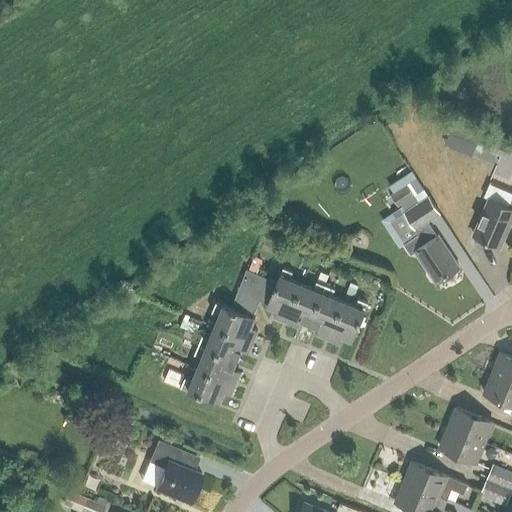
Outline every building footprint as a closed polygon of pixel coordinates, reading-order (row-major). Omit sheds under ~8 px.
[(452,148),(471,157),(482,134),(463,125),(452,148)] [(511,144),(491,135),(485,149),(507,159),(511,148),(511,144)] [(411,172),(388,187),(393,193),(406,184),(416,178),(411,172)] [(390,195),(398,206),(401,204),(414,196),(406,184),(393,193),(390,195)] [(415,230),(439,214),(428,196),(418,203),(414,196),(401,204),(403,207),(401,208),(415,230)] [(511,199),(509,207),(489,199),(473,236),(499,247),(509,224),(511,224),(511,199)] [(435,282),(459,267),(437,235),(427,242),(420,233),(403,244),(410,255),(415,251),(435,282)] [(274,317),(285,322),(301,284),(290,279),(293,271),(283,267),(277,282),(274,290),(271,297),(268,304),(267,307),(277,310),(274,317)] [(256,289),(261,276),(250,271),(246,269),(245,273),(241,283),(249,286),(256,289)] [(268,279),(265,286),(274,290),(277,282),(268,279)] [(309,324),(325,285),(316,281),(313,289),(301,284),(285,322),(297,327),(300,320),(309,324)] [(238,292),(245,295),(249,286),(241,283),(238,292)] [(316,334),(328,339),(344,301),(332,296),(335,289),(325,285),(309,324),(319,328),(316,334)] [(252,298),(256,289),(249,286),(245,295),(252,298)] [(262,293),(271,297),(274,290),(265,286),(262,293)] [(262,293),(259,301),(268,304),(271,297),(262,293)] [(342,337),(352,341),(368,302),(358,298),(355,306),(344,301),(328,339),(339,344),(342,337)] [(234,299),(231,308),(238,311),(242,302),(234,299)] [(215,325),(253,342),(257,331),(251,328),(255,318),(253,317),(245,314),(238,311),(231,308),(216,302),(212,312),(219,315),(215,325)] [(242,302),(238,311),(245,314),(249,305),(242,302)] [(256,309),(249,305),(245,314),(253,317),(256,309)] [(202,335),(198,344),(237,361),(241,351),(248,354),(253,342),(215,325),(210,338),(202,335)] [(233,370),(237,361),(198,344),(194,354),(202,357),(197,369),(235,386),(240,373),(233,370)] [(511,357),(501,353),(492,373),(511,381),(511,357)] [(235,386),(197,369),(192,380),(185,377),(181,387),(219,403),(224,393),(230,396),(235,386)] [(511,405),(511,381),(492,373),(484,393),(511,405)] [(456,407),(448,428),(484,443),(493,422),(456,407)] [(97,421),(81,414),(75,428),(92,434),(97,421)] [(476,463),(484,443),(448,428),(439,448),(476,463)] [(158,440),(149,461),(164,467),(156,488),(190,502),(202,474),(175,463),(181,449),(158,440)] [(467,484),(412,462),(403,482),(446,500),(451,489),(463,494),(467,484)] [(511,472),(492,465),(486,480),(511,490),(511,472)] [(506,505),(511,491),(511,490),(486,480),(480,495),(506,505)] [(449,511),(443,509),(446,500),(403,482),(395,502),(411,509),(409,511),(449,511)] [(102,511),(105,506),(87,498),(82,510),(86,511),(102,511)] [(327,511),(304,502),(299,511),(327,511)]
